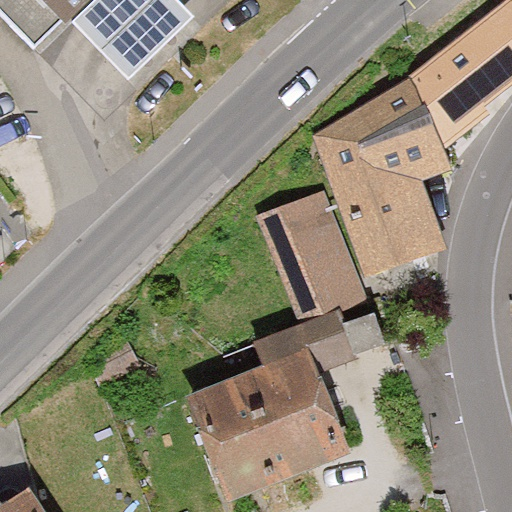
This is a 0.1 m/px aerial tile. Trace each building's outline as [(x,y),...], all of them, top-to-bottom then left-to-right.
[(83,0),(0,0),(0,14),(34,49),(83,0)] [(126,73),(183,16),(166,0),(101,0),(77,25),(126,73)] [(511,8),(406,85),(434,141),(511,72),(511,8)] [(448,168),(434,141),(406,85),(315,137),(365,278),(441,252),(418,182),(448,168)] [(258,222),(299,327),(333,314),(362,302),(321,198),(258,222)] [(229,501),(347,455),(314,369),(349,355),(333,314),(299,327),(260,342),(268,363),(187,395),(229,501)] [(101,388),(140,371),(123,333),(84,350),(101,388)] [(0,511),(42,511),(26,486),(0,502),(0,511)]
